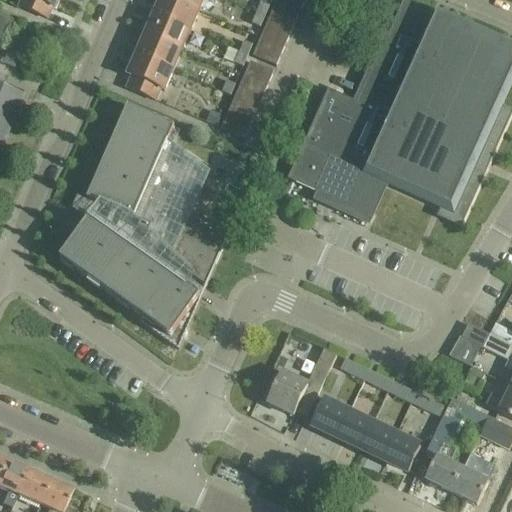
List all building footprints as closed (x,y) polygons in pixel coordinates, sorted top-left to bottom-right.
[(23,0),(20,9),(47,21),(52,11),(56,12),(60,0),(23,0)] [(190,33),(197,19),(199,13),(168,0),(162,0),(155,18),(190,33)] [(168,0),(199,13),(204,0),(168,0)] [(300,15),(305,4),(296,0),(278,0),(276,5),(300,15)] [(255,18),(263,22),(269,8),(261,4),(255,18)] [(295,26),(300,15),(276,5),(272,16),(295,26)] [(357,107),(352,105),(328,94),(301,154),(305,156),(294,180),(322,193),(319,201),(367,223),(386,182),(442,208),(437,219),(461,230),(511,118),(511,113),(498,107),(511,76),(511,52),(410,6),(404,19),(399,17),(357,107)] [(0,48),(7,31),(8,32),(13,22),(0,16),(0,48)] [(290,37),(295,26),(272,16),(267,27),(290,37)] [(182,53),(190,33),(155,18),(147,37),(182,53)] [(263,22),(255,18),(252,26),(260,29),(263,22)] [(286,48),(290,37),(267,27),(262,38),(286,48)] [(173,72),(178,61),(182,53),(147,37),(138,57),(173,72)] [(281,59),(286,48),(262,38),(257,49),(281,59)] [(236,61),(245,65),(252,47),(244,43),(236,61)] [(276,70),(281,59),(257,49),(253,59),(276,70)] [(4,66),(15,70),(19,60),(9,55),(4,66)] [(164,94),(173,72),(138,57),(129,79),(132,80),(127,91),(155,103),(160,92),(164,94)] [(269,86),(273,75),(250,65),(245,76),(269,86)] [(264,97),(269,86),(245,76),(241,87),(264,97)] [(222,94),(230,98),(235,87),(227,83),(222,94)] [(259,108),(264,97),(241,87),(236,98),(259,108)] [(20,98),(0,89),(0,144),(1,142),(0,141),(0,136),(4,129),(7,130),(20,98)] [(254,119),(259,108),(236,98),(231,109),(254,119)] [(179,352),(189,330),(226,245),(225,244),(224,246),(189,222),(210,173),(168,144),(174,129),(128,109),(88,202),(78,198),(73,210),(89,222),(61,263),(171,341),(169,345),(179,352)] [(249,130),(254,119),(231,109),(226,120),(249,130)] [(216,130),(221,118),(211,113),(206,125),(216,130)] [(245,142),(249,130),(226,120),(221,132),(245,142)] [(491,338),(509,347),(511,342),(511,335),(504,331),(508,323),(500,319),(491,338)] [(511,387),(511,390),(511,359),(510,359),(511,355),(511,349),(509,348),(509,347),(491,338),(490,338),(468,327),(462,340),(508,363),(504,371),(511,374),(511,387)] [(324,352),(315,370),(307,388),(283,376),(268,407),(293,419),(295,416),(306,421),(337,358),(324,352)] [(364,384),(369,374),(345,362),(340,372),(364,384)] [(484,376),(473,371),(465,387),(476,392),(484,376)] [(369,374),(364,384),(388,395),(393,385),(369,374)] [(393,385),(388,395),(411,407),(416,396),(393,385)] [(75,415),(84,392),(72,387),(62,410),(75,415)] [(511,422),(511,390),(505,403),(492,396),(486,408),(499,415),(498,415),(511,422)] [(442,424),(453,403),(452,402),(447,411),(416,396),(411,407),(433,417),(424,437),(434,442),(442,424)] [(127,397),(117,413),(137,425),(147,409),(127,397)] [(458,399),(456,404),(479,415),(481,410),(458,399)] [(488,421),(456,404),(453,403),(434,442),(446,448),(448,449),(463,418),(484,429),(488,421)] [(313,429),(337,440),(349,416),(325,405),(322,411),(313,429)] [(337,440),(361,452),(372,427),(349,416),(337,440)] [(511,446),(511,431),(500,426),(488,421),(484,429),(480,438),(509,453),(511,446)] [(372,427),(361,452),(384,463),(396,438),(372,427)] [(408,474),(417,456),(420,450),(396,438),(384,463),(408,474)] [(463,473),(450,466),(457,453),(448,449),(446,448),(440,462),(437,460),(426,483),(452,496),(463,473)] [(0,492),(7,496),(2,507),(12,511),(17,500),(29,475),(6,464),(0,476),(0,492)] [(476,479),(463,473),(452,496),(477,508),(495,471),(483,465),(476,479)] [(39,510),(50,484),(29,475),(17,500),(39,510)] [(81,511),(87,500),(50,484),(39,510),(44,511),(81,511)]
